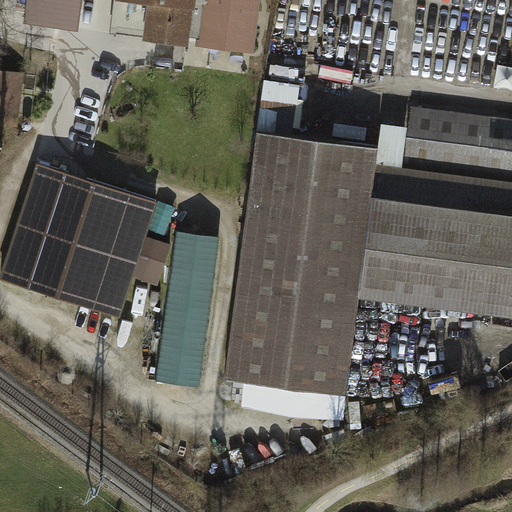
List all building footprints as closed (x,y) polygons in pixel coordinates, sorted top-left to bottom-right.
[(26,0),(24,24),(80,31),(83,0),(117,0),(147,4),(143,39),(190,45),(195,0),(26,0)] [(207,0),(204,43),(260,48),(264,0),(207,0)] [(296,125),(307,69),(273,63),(262,119),(296,125)] [(0,125),(17,127),(24,72),(0,69),(0,125)] [(383,145),(256,129),(224,379),(348,395),(361,296),(511,315),(511,117),(412,105),(405,159),(382,156),(383,145)] [(159,201),(37,162),(0,276),(0,277),(121,316),(159,201)] [(169,234),(177,203),(162,200),(154,230),(169,234)] [(206,382),(221,232),(178,227),(163,378),(206,382)]
